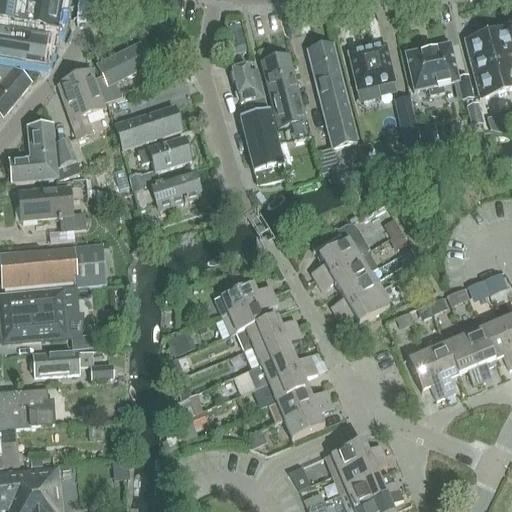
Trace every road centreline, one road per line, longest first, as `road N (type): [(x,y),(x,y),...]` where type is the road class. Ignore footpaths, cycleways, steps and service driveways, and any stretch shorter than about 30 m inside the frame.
road 1 (residential): [(241,204),(204,70),(213,0)]
road 2 (residential): [(494,469),(369,415),(336,366)]
road 3 (residential): [(0,153),(73,51),(87,0)]
